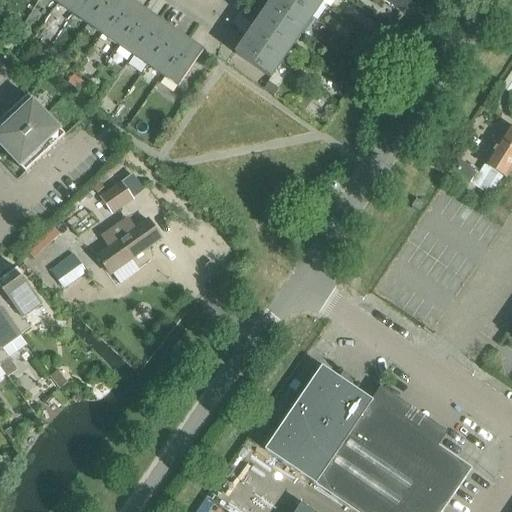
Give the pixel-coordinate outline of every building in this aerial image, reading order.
[(61,0),(58,5),(73,16),(83,0),(61,0)] [(83,0),(73,16),(87,26),(105,0),(83,0)] [(124,0),(105,0),(87,26),(102,36),(126,1),(124,0)] [(272,0),(266,9),(301,33),(312,18),(284,0),(272,0)] [(284,0),(312,18),(322,4),(316,0),(284,0)] [(126,1),(102,36),(117,47),(141,12),(126,1)] [(256,24),(291,48),(301,33),(266,9),(256,24)] [(141,12),(117,47),(132,57),(156,22),(141,12)] [(156,22),(132,57),(147,67),(171,32),(156,22)] [(246,39),(281,63),(291,48),(256,24),(246,39)] [(171,32),(147,67),(162,77),(186,43),(171,32)] [(270,79),(281,63),(246,39),(235,54),(270,79)] [(186,43),(162,77),(177,88),(201,53),(186,43)] [(511,71),(500,88),(504,90),(511,95),(511,93),(511,71)] [(72,76),(67,83),(82,94),(87,86),(72,76)] [(0,121),(0,147),(24,174),(64,137),(26,97),(0,121)] [(511,130),(508,128),(478,176),(495,187),(502,177),(505,179),(511,168),(511,130)] [(457,160),(448,173),(449,174),(467,187),(476,173),(457,160)] [(97,182),(90,188),(96,194),(102,187),(97,182)] [(111,217),(133,202),(122,186),(100,200),(111,217)] [(415,200),(411,207),(419,212),(423,204),(415,200)] [(49,222),(24,247),(36,258),(60,233),(49,222)] [(100,238),(108,250),(97,257),(110,276),(160,241),(147,222),(128,235),(126,232),(122,234),(117,226),(100,238)] [(73,255),(49,271),(63,290),(86,274),(73,255)] [(0,310),(19,337),(30,329),(22,319),(41,305),(16,271),(17,271),(16,270),(0,281),(0,310)] [(0,365),(8,359),(26,347),(19,337),(0,310),(0,365)] [(265,452),(352,511),(442,511),(471,470),(321,368),(308,386),(264,451),(265,452)] [(57,371),(48,377),(58,390),(66,383),(57,371)] [(9,429),(4,433),(11,442),(16,439),(9,429)]
